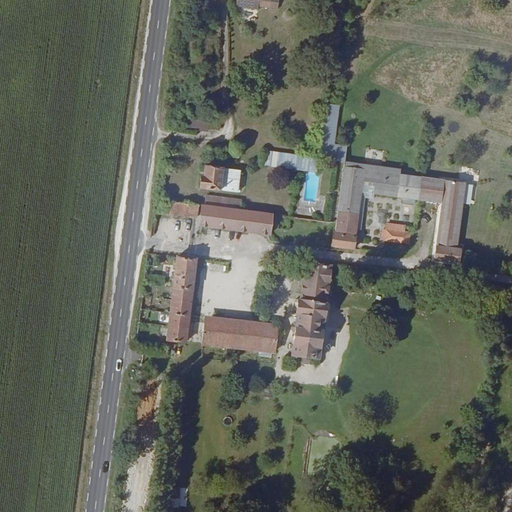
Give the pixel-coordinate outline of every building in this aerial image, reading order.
[(320,158),(344,161),(346,144),(337,143),(342,105),(327,104),(320,158)] [(207,131),(208,121),(190,119),(189,129),(207,131)] [(243,139),(243,126),(232,126),(232,139),(243,139)] [(240,151),(230,150),(207,147),(207,150),(224,152),(223,156),(239,158),(240,151)] [(317,171),(319,158),(263,150),(261,163),(317,171)] [(403,173),(403,168),(345,160),(336,232),(334,232),(332,247),(351,249),(358,193),(437,203),(430,258),(458,262),(460,247),(456,246),(462,196),(467,197),(468,187),(464,186),(465,181),(403,173)] [(205,175),(202,174),(201,188),(236,193),(239,170),(206,166),(205,175)] [(497,203),(498,190),(478,188),(477,201),(497,203)] [(196,216),(198,204),(155,198),(154,205),(165,206),(164,212),(196,216)] [(240,213),(242,203),(205,198),(204,206),(203,206),(201,228),(278,238),(280,218),(240,213)] [(407,225),(387,223),(387,230),(406,232),(406,231),(407,225)] [(405,243),(406,232),(387,230),(384,230),(382,240),(405,243)] [(474,256),(511,260),(511,239),(477,235),(474,256)] [(177,254),(166,338),(185,341),(196,256),(177,254)] [(292,351),(301,352),(317,354),(318,346),(323,347),(326,321),(322,321),(329,262),(304,259),(299,293),(296,295),(294,310),(297,311),(296,321),(293,323),(293,329),(294,330),(292,351)] [(277,329),(205,320),(203,341),(259,348),(258,353),(271,354),(272,350),(274,350),(277,329)] [(316,364),(317,354),(301,352),(300,361),(316,364)]
